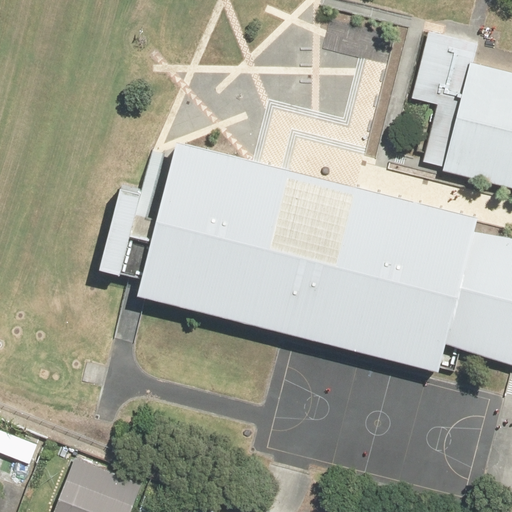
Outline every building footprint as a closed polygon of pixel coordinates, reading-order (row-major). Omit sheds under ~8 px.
[(427,161),(448,167),(511,186),(511,53),(437,31),(419,89),(446,97),(427,161)] [(459,218),(158,134),(118,278),(419,361),(459,218)] [(511,249),(464,236),(433,347),(511,369),(511,249)] [(0,487),(19,495),(38,443),(0,429),(0,487)] [(72,464),(55,511),(129,511),(138,488),(72,464)]
